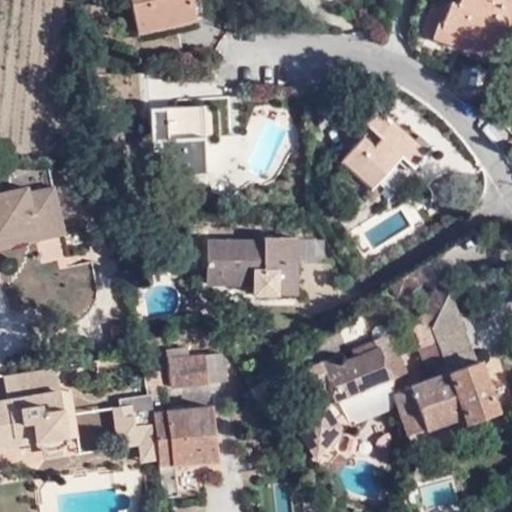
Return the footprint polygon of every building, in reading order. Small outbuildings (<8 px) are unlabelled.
[(203,18),(199,0),(130,0),(138,34),(203,18)] [(511,4),(499,0),(459,0),(458,4),(449,2),(448,5),(434,1),(422,35),(436,40),(440,29),(472,41),(471,46),(492,54),(500,33),(508,36),(511,25),(511,4)] [(440,29),(436,40),(469,51),(471,46),(472,41),(440,29)] [(363,121),(383,141),(374,149),(365,140),(342,162),(371,191),(400,162),(410,173),(433,149),(419,136),(414,140),(378,106),(363,121)] [(160,151),(160,176),(205,175),(204,107),(183,107),(183,110),(151,111),(152,152),(160,151)] [(26,188),(0,193),(0,235),(16,232),(17,236),(34,233),(36,241),(63,235),(54,188),(26,193),(26,188)] [(0,248),(36,241),(34,233),(17,236),(16,232),(0,235),(0,248)] [(254,286),(255,297),(298,296),(298,241),(263,240),(263,244),(207,244),(206,286),(254,286)] [(418,270),(391,288),(398,301),(427,283),(418,270)] [(445,307),(449,300),(434,292),(424,314),(438,322),(445,307)] [(462,333),(451,305),(445,307),(438,322),(433,334),(432,335),(436,343),(462,333)] [(438,322),(424,314),(419,326),(433,334),(438,322)] [(373,340),(388,333),(385,328),(380,326),(372,329),(370,335),(373,340)] [(421,349),(436,343),(432,335),(417,327),(413,329),(421,349)] [(343,432),(349,424),(339,402),(386,382),(381,364),(395,360),(398,358),(388,333),(373,340),(370,340),(375,350),(354,358),(335,366),(332,357),(304,370),(297,377),(311,409),(293,423),(322,470),(324,469),(338,453),(331,446),(325,442),(338,426),(343,432)] [(475,368),(462,333),(436,343),(449,378),(475,368)] [(375,350),(370,340),(350,350),(354,358),(375,350)] [(395,406),(407,436),(464,416),(467,423),(497,411),(481,366),(475,368),(449,378),(436,343),(421,349),(417,351),(428,381),(406,390),(391,394),(395,406)] [(222,365),(221,354),(189,357),(188,350),(168,351),(172,387),(229,381),(228,365),(222,365)] [(381,364),(386,382),(391,394),(406,390),(395,360),(381,364)] [(57,370),(7,377),(3,378),(6,400),(7,400),(21,398),(20,391),(59,386),(57,370)] [(160,372),(147,374),(150,399),(152,405),(164,404),(160,372)] [(272,372),(249,390),(266,417),(276,406),(280,397),(280,388),(277,380),(272,372)] [(349,424),(372,415),(395,406),(391,394),(386,382),(339,402),(349,424)] [(60,392),(59,386),(20,391),(21,398),(7,400),(6,400),(0,401),(0,446),(32,442),(42,450),(61,447),(67,437),(60,393),(60,392)] [(71,391),(60,392),(60,393),(67,437),(77,435),(71,391)] [(152,405),(150,399),(119,403),(120,410),(121,426),(136,437),(156,435),(152,412),(152,405)] [(165,410),(164,404),(152,405),(152,412),(165,410)] [(210,407),(165,410),(152,412),(156,435),(159,461),(165,497),(177,495),(174,462),(216,458),(210,407)] [(121,426),(120,410),(111,411),(116,451),(139,449),(141,463),(159,461),(156,435),(136,437),(121,426)] [(331,446),(343,432),(338,426),(325,442),(331,446)] [(347,460),(338,453),(324,469),(333,478),(347,460)]
